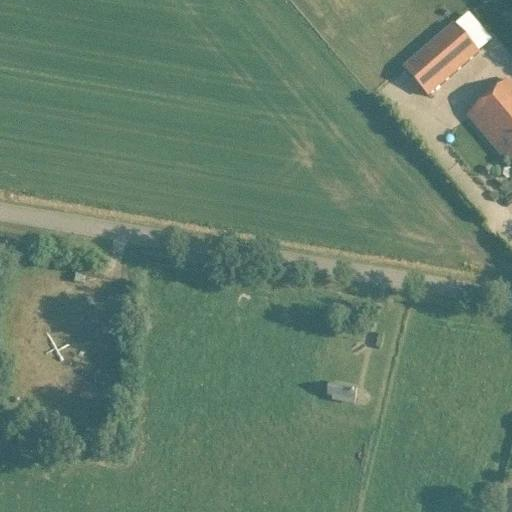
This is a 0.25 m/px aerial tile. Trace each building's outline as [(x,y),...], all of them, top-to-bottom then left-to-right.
[(486,0),(511,36),(511,6),(507,0),(486,0)] [(454,27),(404,70),(429,98),(478,55),(454,27)] [(511,84),(510,82),(468,117),(505,161),(508,159),(511,163),(511,84)] [(445,137),(469,165),(489,147),(466,119),(445,137)] [(328,400),(354,405),(357,390),(335,386),(335,389),(330,388),(328,400)] [(511,511),(511,492),(507,491),(502,511),(511,511)]
